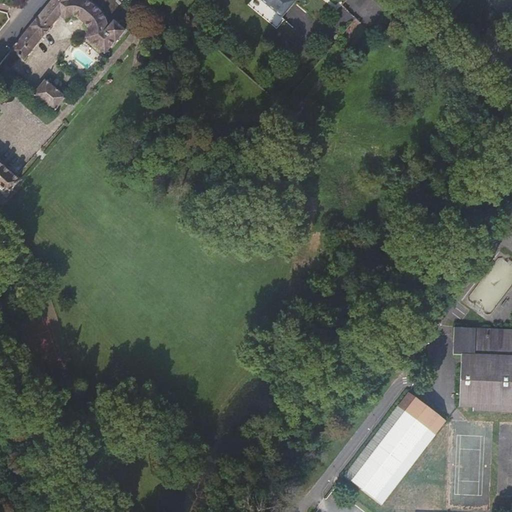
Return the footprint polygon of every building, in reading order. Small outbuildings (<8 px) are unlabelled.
[(88,31),(85,38),(105,54),(125,31),(114,21),(108,28),(107,22),(106,19),(102,13),(95,7),(89,2),(85,0),(51,0),(11,50),(24,61),(60,16),(64,20),(70,17),(74,17),(78,18),(80,20),(83,23),(87,29),(88,31)] [(260,0),(281,18),(296,1),(294,0),(260,0)] [(460,1),(458,0),(439,0),(439,1),(449,12),(460,1)] [(492,61),(503,51),(491,37),(480,47),(492,61)] [(8,53),(3,63),(11,67),(16,57),(8,53)] [(61,92),(64,94),(80,74),(78,72),(61,92)] [(10,75),(7,78),(20,88),(22,85),(10,75)] [(43,103),(54,112),(66,97),(45,80),(33,95),(39,100),(37,103),(41,106),(43,103)] [(0,191),(6,196),(19,181),(0,164),(0,191)] [(342,238),(337,243),(344,250),(349,244),(342,238)] [(511,412),(511,329),(475,328),(454,327),(453,354),(462,355),(460,406),(473,407),(473,411),(511,412)] [(408,392),(344,476),(381,505),(446,421),(408,392)]
